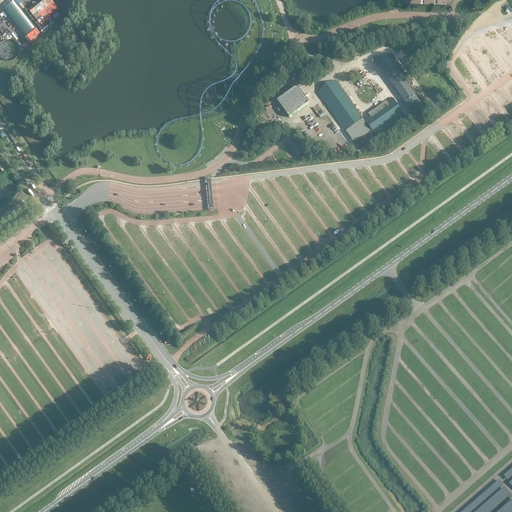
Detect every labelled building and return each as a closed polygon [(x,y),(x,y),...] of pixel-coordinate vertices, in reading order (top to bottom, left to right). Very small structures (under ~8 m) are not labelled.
[(508,13),(511,11),(511,9),(507,2),(503,5),(508,13)] [(16,3),(4,12),(26,39),(37,30),(16,3)] [(421,104),(386,55),(376,62),(411,111),(421,104)] [(398,107),(391,98),(363,119),(336,81),(325,84),(318,94),(358,149),(404,116),(398,107)] [(288,118),(309,104),(297,88),(277,103),(288,118)] [(12,251),(0,267),(0,273),(8,263),(12,266),(19,255),(12,251)]
